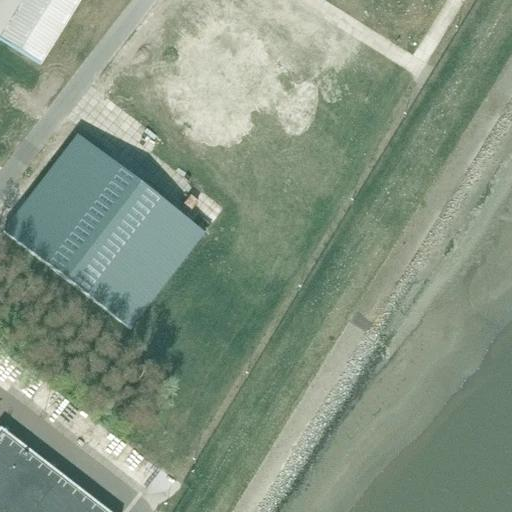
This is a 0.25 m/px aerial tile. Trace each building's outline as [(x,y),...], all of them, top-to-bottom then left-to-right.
[(24,0),(0,39),(0,40),(41,66),(81,0),(24,0)] [(0,0),(0,39),(24,0),(0,0)] [(215,5),(206,0),(192,0),(179,21),(197,33),(215,5)] [(102,156),(79,139),(31,201),(24,210),(17,220),(5,235),(131,332),(206,236),(102,156)] [(106,511),(1,431),(0,431),(0,511),(106,511)]
